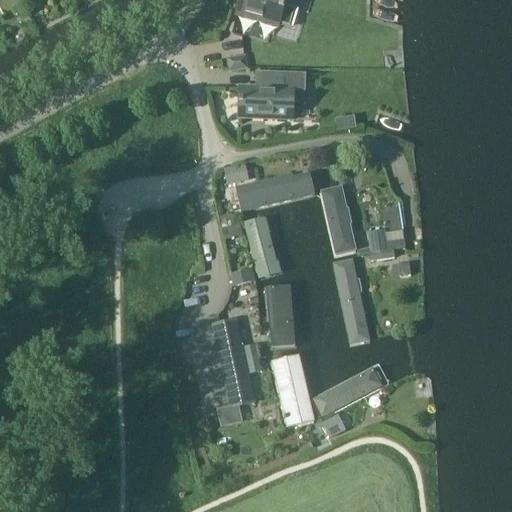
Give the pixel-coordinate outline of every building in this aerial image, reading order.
[(241,0),(238,13),(275,23),(274,25),(276,25),(276,24),(289,27),(294,10),(285,8),(287,0),(241,0)] [(260,91),(260,92),(292,93),(301,93),(301,76),(260,74),(260,91)] [(241,89),(240,89),(240,102),(239,102),(239,106),(240,106),(239,119),(240,119),(240,118),(291,120),(291,121),(292,121),(292,93),(260,92),(260,91),(241,90),(241,89)] [(354,117),(335,120),(337,133),(356,129),(354,117)] [(309,174),(236,191),(241,214),(314,197),(309,174)] [(342,188),(320,193),(335,257),(356,252),(342,188)] [(243,225),(258,281),(280,275),(265,219),(243,225)] [(384,232),(367,234),(370,254),(368,255),(369,263),(394,260),(393,251),(404,249),(404,242),(386,244),(384,232)] [(352,262),(333,266),(350,347),(369,343),(352,262)] [(294,347),(290,287),(266,289),(270,349),(294,347)] [(213,327),(215,339),(240,334),(237,322),(213,327)] [(240,334),(215,339),(218,351),(242,346),(240,334)] [(242,346),(218,351),(220,363),(245,357),(242,346)] [(220,363),(223,374),(247,369),(245,357),(220,363)] [(298,357),(270,364),(286,430),(314,423),(298,357)] [(223,374),(225,386),(250,381),(247,369),(223,374)] [(372,370),(313,401),(322,419),(382,387),(380,383),(381,381),(377,374),(375,374),(372,370)] [(225,386),(228,398),(252,393),(250,381),(225,386)] [(252,393),(228,398),(230,409),(255,404),(252,393)] [(337,417),(321,425),(329,441),(345,432),(337,417)]
